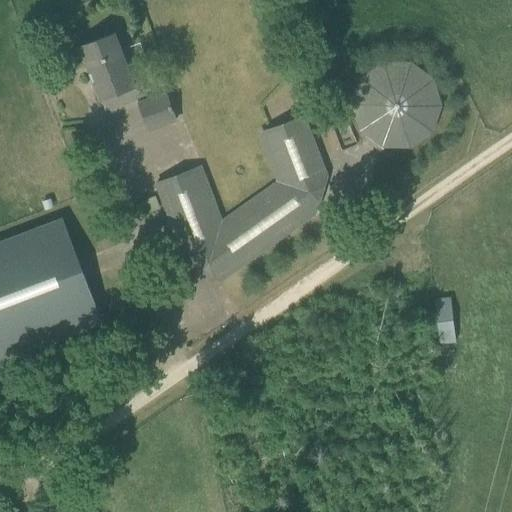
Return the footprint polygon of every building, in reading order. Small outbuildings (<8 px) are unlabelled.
[(106,111),(138,99),(112,34),(81,46),(106,111)] [(447,127),(419,52),(345,80),(373,154),(447,127)] [(166,93),(138,103),(148,130),(176,120),(166,93)] [(224,280),(318,216),(327,177),(303,119),(258,137),(277,183),(216,225),(195,168),(157,183),(182,250),(190,270),(224,280)] [(21,235),(3,243),(7,252),(0,254),(0,362),(100,317),(64,237),(29,253),(21,235)] [(437,296),(438,342),(454,341),(453,296),(437,296)]
